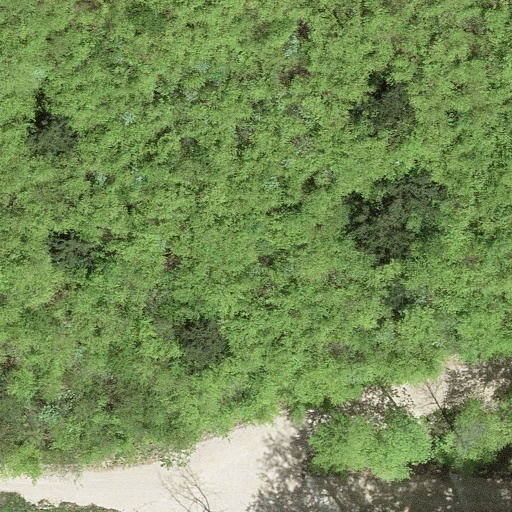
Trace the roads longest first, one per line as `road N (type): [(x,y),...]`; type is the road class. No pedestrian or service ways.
road 1 (track): [(212,477),(229,452),(511,363)]
road 2 (track): [(212,477),(0,486)]
road 3 (track): [(511,511),(374,511)]
